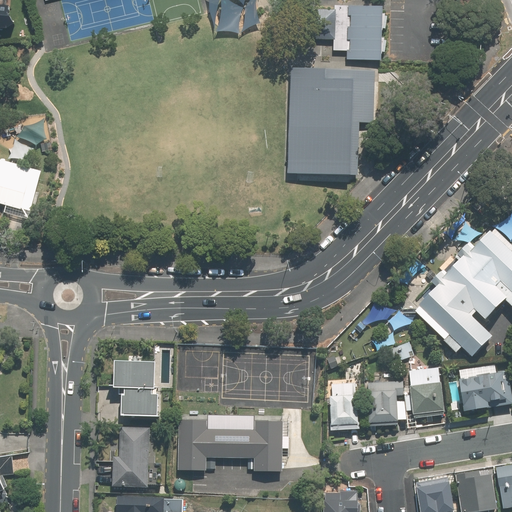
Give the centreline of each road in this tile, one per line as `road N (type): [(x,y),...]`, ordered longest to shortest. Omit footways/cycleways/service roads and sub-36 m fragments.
road 1 (secondary): [(142,294),(281,290),(320,278),(511,89)]
road 2 (secondary): [(63,366),(59,511)]
road 3 (residential): [(511,438),(383,459)]
